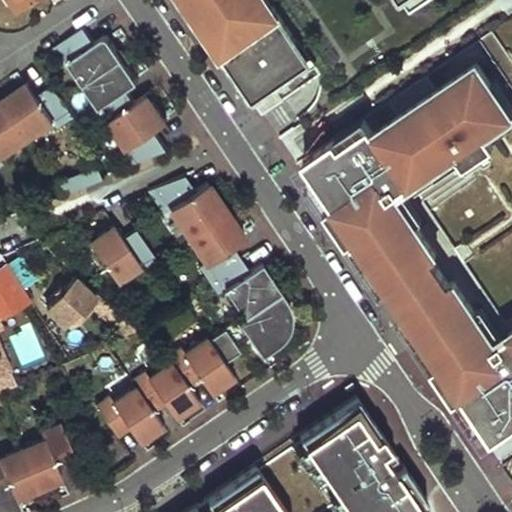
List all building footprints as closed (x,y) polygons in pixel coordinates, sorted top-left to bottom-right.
[(11,0),(19,12),(36,0),(11,0)] [(186,0),(264,116),(321,78),(268,0),(186,0)] [(399,0),(412,17),(437,0),(399,0)] [(109,35),(97,44),(86,27),(53,48),(65,65),(71,61),(102,108),(97,113),(105,124),(111,121),(131,150),(124,154),(133,167),(169,151),(156,132),(169,123),(150,95),(137,103),(129,90),(141,82),(109,35)] [(511,115),(511,61),(492,32),(304,159),(316,176),(326,191),(318,196),(383,292),(387,289),(395,300),(403,313),(399,315),(485,444),(511,425),(511,328),(495,340),(453,277),(449,280),(435,259),(439,257),(396,194),(457,152),(466,165),(495,145),(487,133),(511,115)] [(54,84),(40,94),(31,82),(0,102),(0,164),(5,161),(0,154),(54,117),(59,125),(75,115),(54,84)] [(105,178),(101,165),(58,182),(65,193),(105,178)] [(316,176),(308,182),(318,196),(326,191),(316,176)] [(207,184),(194,193),(185,178),(148,193),(163,215),(171,210),(207,264),(200,269),(218,295),(225,290),(244,318),(238,322),(262,357),(278,346),(285,340),(289,334),(291,327),(292,319),(291,313),(290,309),(289,306),(286,302),(281,293),(266,271),(262,265),(249,273),(232,249),(245,240),(231,221),(207,184)] [(114,227),(90,243),(113,278),(138,261),(146,274),(159,265),(137,233),(124,242),(114,227)] [(7,256),(23,283),(35,275),(19,249),(7,256)] [(31,302),(6,263),(0,266),(0,300),(1,303),(0,303),(0,390),(13,385),(0,352),(0,331),(14,326),(9,317),(31,302)] [(77,274),(45,308),(62,322),(77,305),(81,308),(88,301),(96,291),(77,274)] [(88,301),(125,337),(139,330),(96,291),(88,301)] [(238,322),(225,331),(240,354),(249,366),(262,357),(238,322)] [(240,354),(225,331),(210,341),(208,338),(185,353),(181,347),(167,356),(171,362),(149,377),(145,371),(131,380),(135,386),(112,401),(108,395),(94,404),(116,437),(129,428),(137,440),(161,425),(153,412),(165,404),(173,416),(197,400),(189,388),(201,380),(210,392),(234,376),(226,364),(240,354)] [(349,511),(410,511),(418,507),(426,502),(395,455),(356,397),(299,436),(349,511)] [(69,446),(59,420),(0,446),(0,476),(4,474),(14,496),(61,476),(51,453),(69,446)] [(286,511),(255,466),(188,511),(286,511)]
